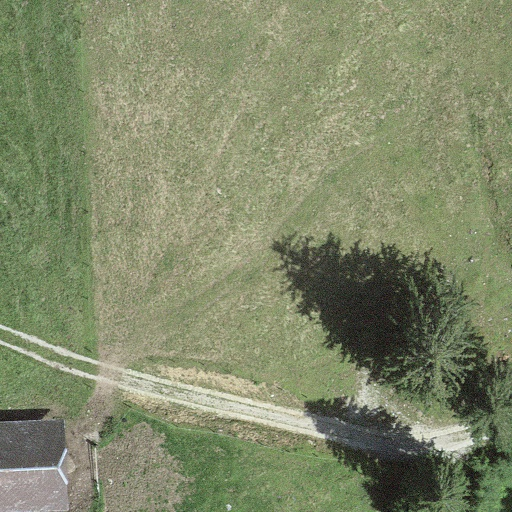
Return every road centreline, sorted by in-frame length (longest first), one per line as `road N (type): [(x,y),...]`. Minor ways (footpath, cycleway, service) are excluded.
road 1 (track): [(72,358),(168,318),(298,210),(360,169),(388,166),(414,174),(419,224),(376,371),(378,397),(414,442)]
road 2 (track): [(0,333),(229,404),(414,442),(511,429)]
